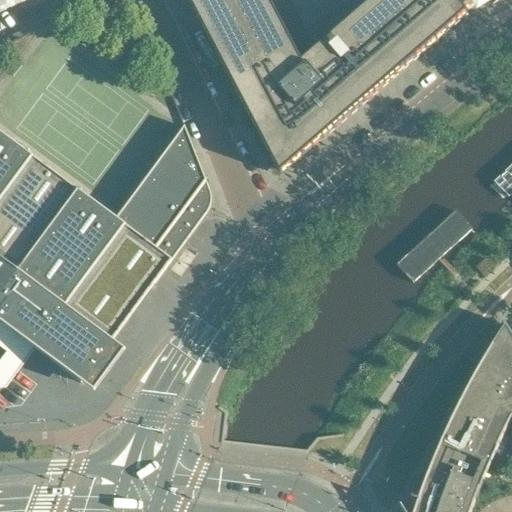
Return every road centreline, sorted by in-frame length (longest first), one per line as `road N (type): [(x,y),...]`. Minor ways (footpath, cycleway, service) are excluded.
road 1 (secondary): [(277,243),(370,152),(511,37)]
road 2 (unclassified): [(277,243),(160,0)]
road 3 (secondary): [(173,406),(277,243)]
road 4 (tertiary): [(327,511),(290,489),(151,475)]
road 5 (secondary): [(39,471),(112,445),(173,406)]
